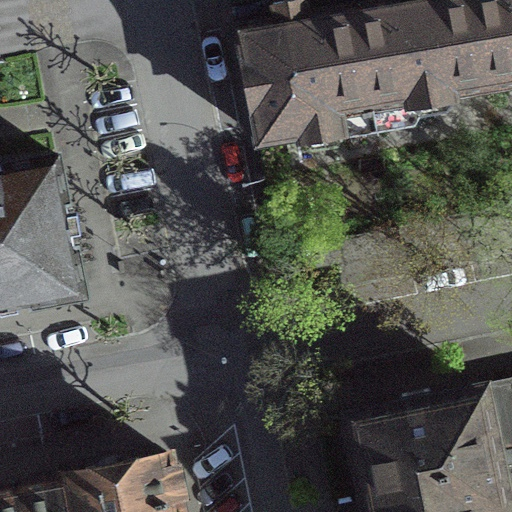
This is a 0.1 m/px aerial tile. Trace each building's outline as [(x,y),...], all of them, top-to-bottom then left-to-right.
[(0,0),(0,307),(79,292),(53,157),(0,167),(0,0)] [(511,0),(389,0),(303,15),(299,0),(270,0),(273,20),(233,27),(256,140),(296,134),(297,140),(309,148),(333,144),(342,133),(341,127),(338,112),(405,100),(406,106),(419,115),(444,111),(453,98),(452,92),(486,86),(511,81),(511,0)] [(511,381),(479,388),(493,456),(511,452),(511,381)] [(494,457),(493,456),(479,388),(350,414),(367,509),(367,511),(437,511),(471,505),(472,509),(490,506),(503,503),(502,501),(493,502),(485,459),(494,457)] [(0,511),(176,511),(164,456),(84,470),(57,475),(57,478),(0,489),(0,511)]
